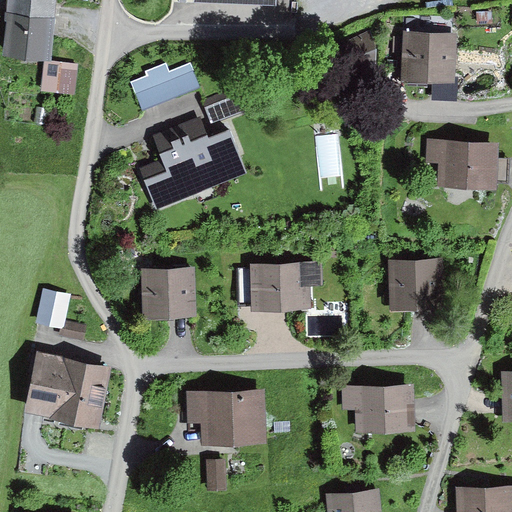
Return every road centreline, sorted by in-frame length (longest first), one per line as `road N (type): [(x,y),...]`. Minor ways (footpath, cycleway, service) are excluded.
road 1 (residential): [(132,366),(74,246),(109,0)]
road 2 (residential): [(475,356),(132,366)]
road 3 (residential): [(475,356),(422,511)]
road 4 (residential): [(113,511),(132,366)]
